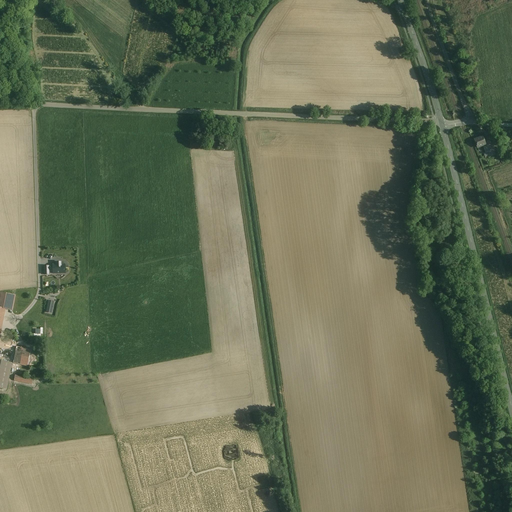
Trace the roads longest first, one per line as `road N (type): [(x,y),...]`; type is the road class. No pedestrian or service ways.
road 1 (unclassified): [(0,105),(441,123)]
road 2 (tertiary): [(441,123),(511,411)]
road 3 (unclassified): [(441,123),(466,121),(468,114),(426,0)]
road 4 (track): [(49,0),(80,21),(143,110)]
road 5 (tertiary): [(400,0),(441,123)]
